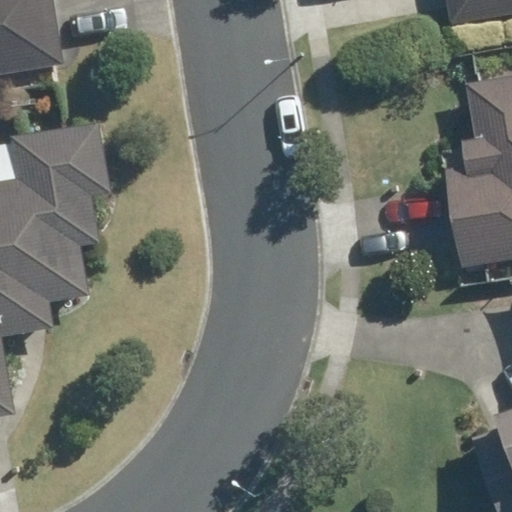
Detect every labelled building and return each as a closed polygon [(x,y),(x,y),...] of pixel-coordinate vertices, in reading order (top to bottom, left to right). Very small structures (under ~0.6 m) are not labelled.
[(0,0),(0,73),(61,64),(51,0),(0,0)] [(511,0),(445,0),(449,23),(511,13),(511,0)] [(511,77),(465,84),(473,139),(459,140),(462,168),(447,169),(460,263),(511,256),(511,77)] [(93,123),(9,138),(15,180),(0,181),(0,413),(10,412),(0,349),(0,337),(48,330),(44,303),(85,296),(76,244),(94,242),(87,194),(103,192),(93,123)] [(511,511),(511,407),(489,416),(494,431),(471,439),(497,511),(511,511)]
